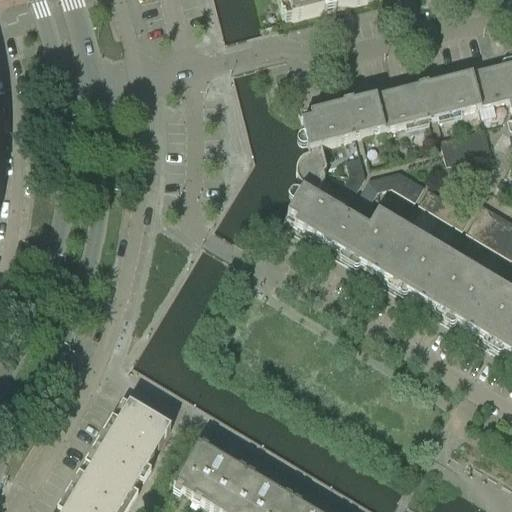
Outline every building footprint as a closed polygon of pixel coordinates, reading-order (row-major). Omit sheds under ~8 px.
[(277,0),(281,14),(287,13),(290,25),(322,17),(323,20),(326,19),(327,25),(336,23),(334,14),(366,6),(364,0),(277,0)] [(511,67),(467,79),(476,114),(508,106),(511,104),(511,67)] [(476,114),(467,79),(427,89),(427,86),(417,89),(417,91),(370,103),(379,138),(476,114)] [(379,138),(370,103),(352,107),(351,105),(341,108),(342,110),(298,121),(307,156),(320,153),(320,152),(379,138)] [(445,171),(489,160),(483,134),(438,145),(445,171)] [(303,190),(301,193),(313,200),(324,182),(322,177),(321,177),(321,176),(322,176),(325,172),(320,153),(307,156),(308,159),(303,161),(295,173),(295,179),(296,181),(296,183),(298,185),(299,186),(301,188),(303,190)] [(340,193),(353,201),(364,183),(358,163),(344,166),(348,181),(340,193)] [(413,207),(422,192),(398,177),(367,185),(356,203),(368,210),(376,197),(390,193),(413,207)] [(367,232),(313,200),(301,193),(283,223),(322,247),(320,249),(330,254),(331,252),(349,263),(367,232)] [(461,235),(470,220),(426,194),(417,209),(461,235)] [(510,265),(511,261),(511,228),(481,210),(464,237),(510,265)] [(398,292),(425,246),(377,217),(367,232),(349,263),(398,292)] [(445,321),(473,274),(425,246),(398,292),(445,321)] [(494,350),(511,319),(511,297),(473,274),(445,321),(494,350)] [(511,360),(511,319),(494,350),(511,360)] [(128,408),(100,454),(142,479),(153,461),(149,458),(154,450),(158,452),(170,433),(128,408)] [(237,473),(216,460),(206,455),(207,453),(201,449),(200,451),(197,449),(172,492),(205,511),(224,511),(245,478),(243,477),(244,475),(238,471),(237,473)] [(122,511),(142,479),(100,454),(65,511),(122,511)] [(283,501),(262,488),(252,482),(253,480),(247,477),(246,479),(245,478),(224,511),(287,511),(291,506),(289,505),(291,503),(285,499),(283,501)]
